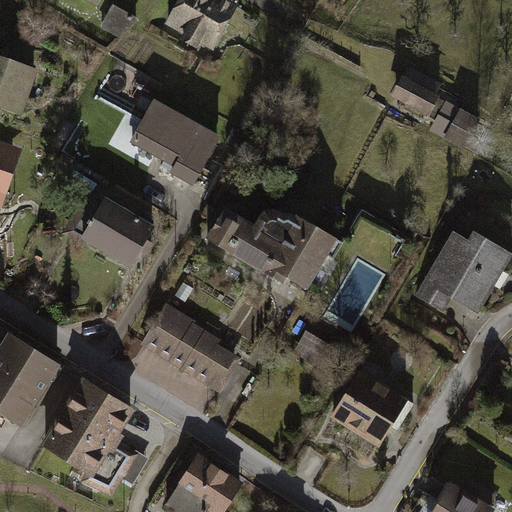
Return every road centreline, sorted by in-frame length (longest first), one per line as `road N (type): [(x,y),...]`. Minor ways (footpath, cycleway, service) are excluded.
road 1 (tertiary): [(0,303),(329,511)]
road 2 (residential): [(385,511),(511,317)]
